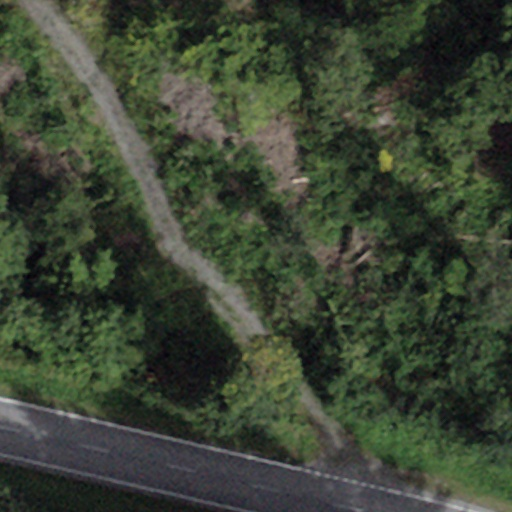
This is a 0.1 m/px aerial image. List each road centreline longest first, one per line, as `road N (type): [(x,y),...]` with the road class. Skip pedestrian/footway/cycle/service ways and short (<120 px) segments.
road 1 (track): [(312,490),(254,400),(86,53),(52,0)]
road 2 (tertiary): [(0,435),(312,490),(364,511)]
